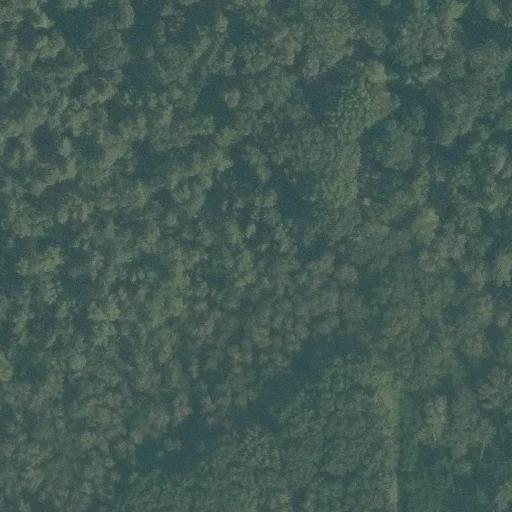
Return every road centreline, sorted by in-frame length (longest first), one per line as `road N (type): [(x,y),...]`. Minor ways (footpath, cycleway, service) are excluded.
road 1 (tertiary): [(388,511),(350,0)]
road 2 (track): [(0,190),(357,74)]
